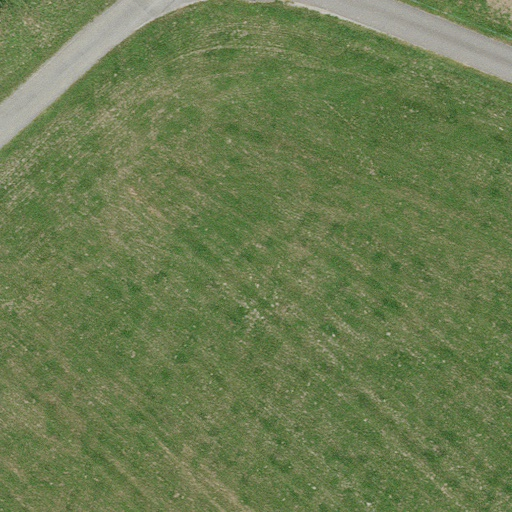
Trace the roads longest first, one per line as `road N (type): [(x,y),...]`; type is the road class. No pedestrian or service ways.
road 1 (track): [(0,134),(151,0)]
road 2 (track): [(340,0),(511,63)]
